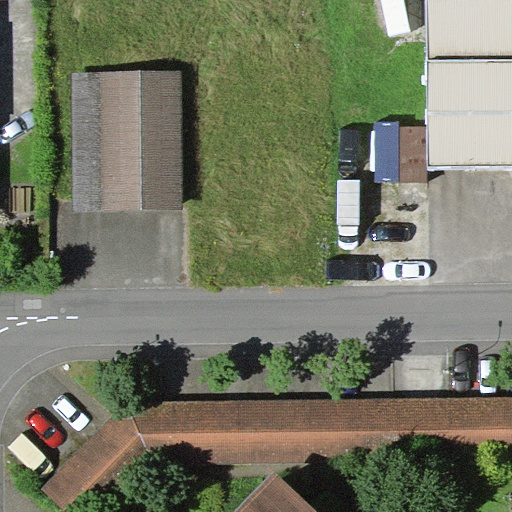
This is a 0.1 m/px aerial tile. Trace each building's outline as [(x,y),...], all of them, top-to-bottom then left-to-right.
[(511,5),(432,7),(434,173),(511,172),(511,5)] [(178,74),(105,75),(106,201),(179,200),(178,74)] [(106,201),(105,75),(72,75),(73,201),(106,201)] [(74,511),(86,511),(137,463),(511,457),(511,393),(125,400),(43,481),(74,511)] [(321,511),(275,466),(230,511),(321,511)]
